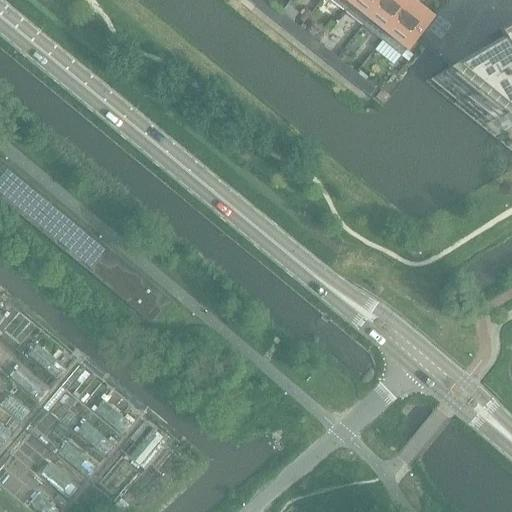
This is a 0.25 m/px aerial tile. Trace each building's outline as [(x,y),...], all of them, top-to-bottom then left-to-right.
[(259,0),(255,6),(274,21),(280,13),(264,0),(259,0)] [(330,0),(344,11),(352,0),(330,0)] [(352,0),(344,11),(362,26),(382,0),(352,0)] [(382,0),(362,26),(381,41),(412,2),(409,0),(382,0)] [(431,18),(412,2),(381,41),(400,56),(431,18)] [(306,10),(298,19),(303,23),(311,13),(306,10)] [(274,21),(293,36),(299,28),(280,13),(274,21)] [(502,38),(432,78),(488,123),(510,110),(511,113),(511,27),(510,23),(498,30),(502,38)] [(293,36),(312,51),(318,43),(299,28),(293,36)] [(312,51),(330,66),(337,58),(318,43),(312,51)] [(330,66),(349,80),(355,73),(337,58),(330,66)] [(374,88),(355,73),(349,80),(368,96),(374,88)] [(381,90),(375,98),(383,104),(389,95),(381,90)] [(0,196),(150,323),(169,299),(15,171),(0,158),(0,196)] [(36,346),(28,355),(57,379),(65,369),(36,346)] [(19,368),(11,377),(39,401),(47,391),(19,368)] [(11,397),(3,407),(21,422),(29,412),(11,397)] [(103,401),(95,411),(123,434),(131,424),(103,401)] [(85,422),(77,432),(105,455),(113,446),(85,422)] [(0,424),(0,441),(3,443),(11,434),(0,424)] [(152,430),(129,458),(139,467),(163,438),(152,430)] [(66,444),(58,453),(87,477),(95,467),(66,444)] [(48,465),(40,475),(69,499),(77,489),(48,465)] [(40,496),(33,505),(41,511),(57,511),(58,511),(40,496)]
